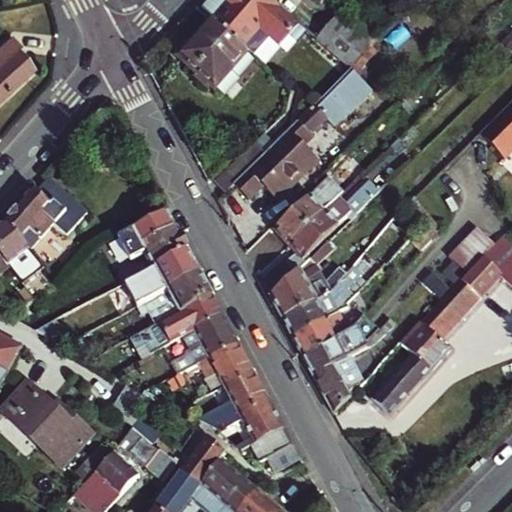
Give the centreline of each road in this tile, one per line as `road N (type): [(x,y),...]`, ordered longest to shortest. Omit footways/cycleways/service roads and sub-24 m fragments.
road 1 (tertiary): [(359,511),(112,56)]
road 2 (tertiary): [(112,56),(0,177)]
road 3 (unknown): [(0,312),(111,383)]
road 4 (unknown): [(311,511),(214,425)]
